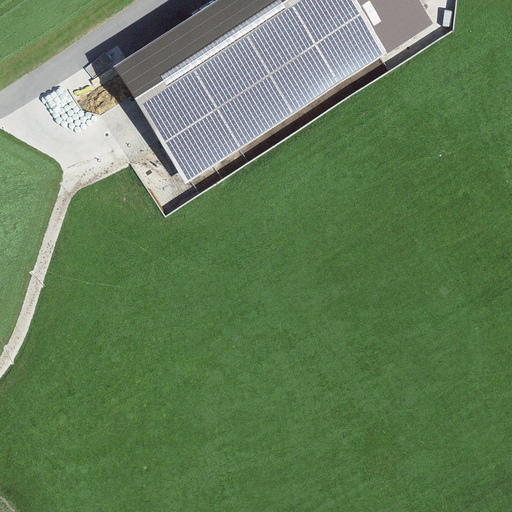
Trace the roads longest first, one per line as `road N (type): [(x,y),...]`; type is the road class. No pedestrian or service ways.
road 1 (track): [(29,88),(67,132),(71,169),(24,319),(0,366)]
road 2 (unclassified): [(166,0),(0,103)]
